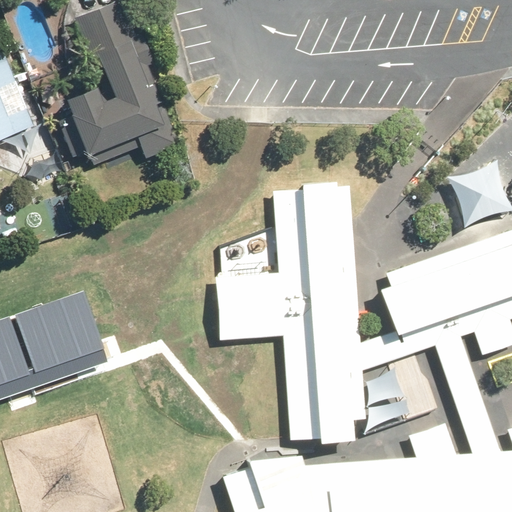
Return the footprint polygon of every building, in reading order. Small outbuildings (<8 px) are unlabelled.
[(62,98),(69,116),(56,121),(71,157),(87,151),(92,163),(139,144),(145,158),(178,144),(166,115),(163,117),(149,83),(153,82),(146,65),(152,62),(140,36),(135,38),(119,0),(116,0),(73,18),(92,66),(97,64),(108,90),(97,95),(93,85),(62,98)] [(132,10),(139,27),(154,22),(147,4),(132,10)] [(0,136),(31,124),(2,49),(0,49),(0,136)] [(449,137),(431,118),(395,151),(412,170),(449,137)] [(494,159),(446,173),(461,224),(509,210),(494,159)] [(245,470),(221,478),(231,511),(511,511),(511,428),(507,430),(511,445),(511,452),(499,454),(459,337),(473,333),(481,356),(511,345),(511,329),(509,321),(511,319),(511,230),(386,275),(390,285),(376,290),(391,333),(358,345),(348,187),(334,187),(333,182),(297,184),(298,191),(272,193),(277,274),(214,278),(218,340),(282,336),(288,439),(314,438),(315,441),(350,439),(349,420),(363,419),(361,373),(433,347),(472,455),(454,456),(444,425),(408,438),(416,460),(302,467),(302,456),(244,460),(245,470)]
